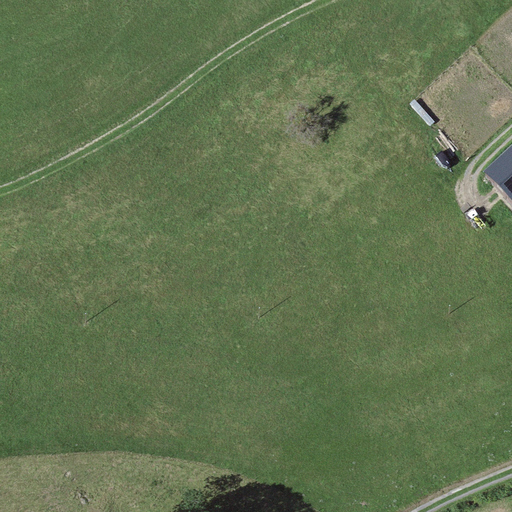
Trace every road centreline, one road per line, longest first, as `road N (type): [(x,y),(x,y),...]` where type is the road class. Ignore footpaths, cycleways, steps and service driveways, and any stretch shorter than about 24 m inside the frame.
road 1 (track): [(321,0),(227,51),(116,134),(0,188)]
road 2 (track): [(511,132),(471,170),(468,203),(485,208),(494,194)]
